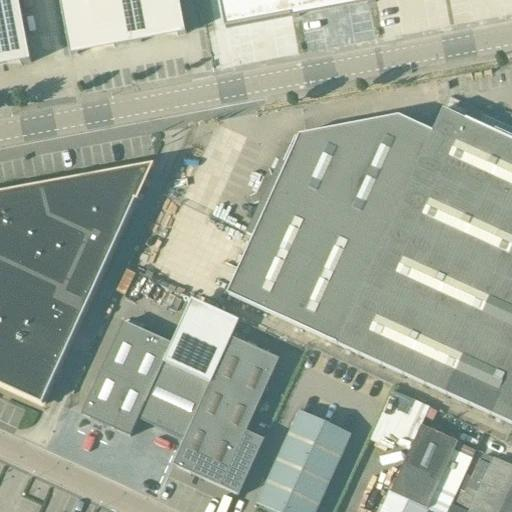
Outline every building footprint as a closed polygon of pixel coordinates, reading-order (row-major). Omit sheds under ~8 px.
[(0,0),(0,67),(21,64),(22,69),(32,67),(20,0),(0,0)] [(60,0),(71,57),(79,55),(78,50),(114,44),(115,48),(141,43),(140,39),(177,32),(178,37),(186,35),(179,0),(60,0)] [(221,0),(226,26),(366,0),(221,0)] [(302,136),(229,296),(339,346),(338,348),(511,426),(511,140),(446,111),(435,133),(400,117),(302,136)] [(0,387),(44,408),(151,171),(0,199),(0,387)] [(126,324),(84,416),(131,438),(139,420),(185,441),(224,356),(232,339),(186,318),(178,336),(174,346),(173,346),(126,324)] [(185,441),(174,466),(240,497),(265,442),(247,433),(280,361),(232,339),(224,356),(185,441)] [(390,399),(371,442),(407,459),(425,419),(433,423),(437,414),(393,394),(391,399),(390,399)] [(316,511),(351,437),(300,413),(258,505),(274,511),(316,511)] [(448,511),(475,453),(460,445),(424,427),(392,494),(389,492),(379,511),(448,511)] [(511,511),(511,467),(496,460),(484,454),(464,496),(459,493),(453,508),(463,511),(511,511)]
